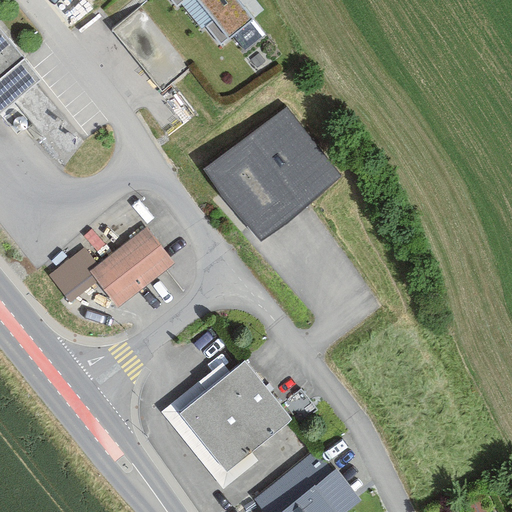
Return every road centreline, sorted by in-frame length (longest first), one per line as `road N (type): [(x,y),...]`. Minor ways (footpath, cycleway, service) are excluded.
road 1 (residential): [(25,0),(227,271)]
road 2 (residential): [(227,271),(354,418),(402,511)]
road 3 (residential): [(78,398),(227,271)]
road 4 (tertiary): [(78,398),(170,511)]
road 5 (tertiary): [(0,301),(78,398)]
